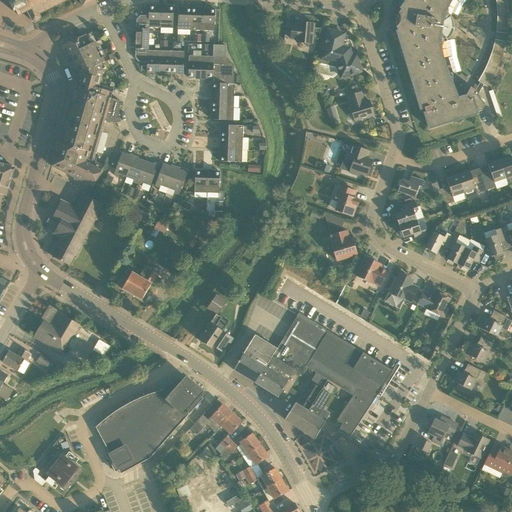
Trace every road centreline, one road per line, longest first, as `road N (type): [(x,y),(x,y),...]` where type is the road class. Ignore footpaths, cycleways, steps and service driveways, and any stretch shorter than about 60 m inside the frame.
road 1 (unclassified): [(0,507),(25,486),(55,504),(91,495),(99,477),(85,415),(179,358)]
road 2 (tertiary): [(39,274),(23,237),(55,100),(51,75),(25,52)]
road 3 (residential): [(474,291),(383,250),(371,219),(394,158)]
road 4 (tertiary): [(309,499),(259,415),(179,358)]
road 5 (residential): [(309,499),(397,454),(429,392)]
road 6 (tertiary): [(179,358),(39,274)]
road 7 (residential): [(394,158),(397,129),(359,7)]
road 8 (residential): [(136,84),(174,104),(177,133),(168,148),(145,140),(129,102)]
road 9 (residential): [(394,158),(424,170),(511,138)]
